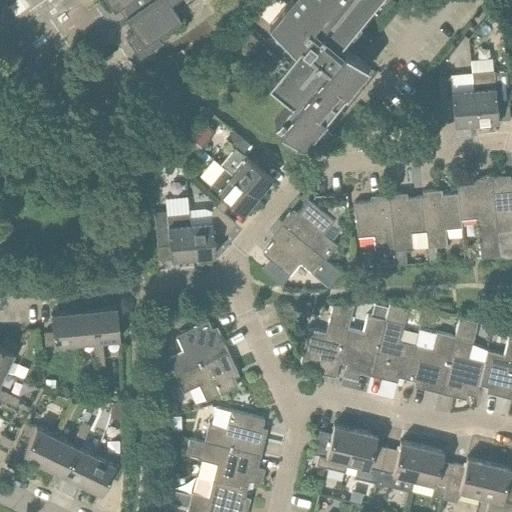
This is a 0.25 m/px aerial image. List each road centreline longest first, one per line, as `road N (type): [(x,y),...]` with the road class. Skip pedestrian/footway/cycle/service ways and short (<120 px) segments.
road 1 (residential): [(233,281),(237,252),(296,176),(511,144)]
road 2 (residential): [(0,295),(233,281)]
road 3 (residential): [(511,430),(314,393),(287,400)]
road 4 (residential): [(233,281),(287,400)]
road 5 (residential): [(362,97),(438,0)]
